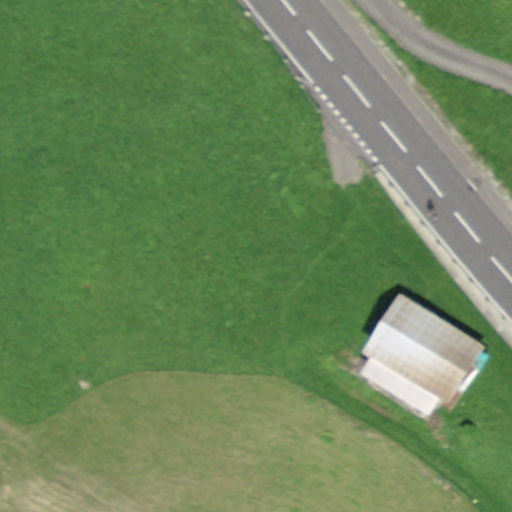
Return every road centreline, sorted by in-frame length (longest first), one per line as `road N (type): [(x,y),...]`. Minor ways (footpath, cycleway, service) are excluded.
road 1 (primary): [(281,0),(511,282)]
road 2 (track): [(511,85),(427,48),(373,0)]
